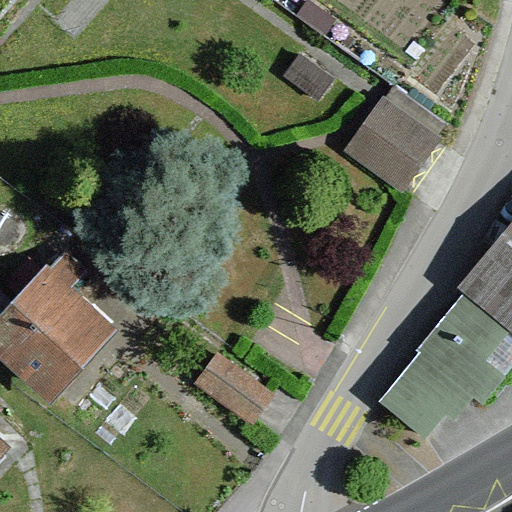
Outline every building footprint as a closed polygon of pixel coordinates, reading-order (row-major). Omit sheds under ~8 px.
[(393,106),(361,159),(421,194),(452,141),(393,106)] [(511,240),(465,298),(511,336),(511,240)] [(78,255),(0,344),(0,346),(70,407),(149,317),(78,255)] [(226,360),(201,393),(265,442),(290,410),(226,360)] [(0,472),(37,432),(0,403),(0,472)]
